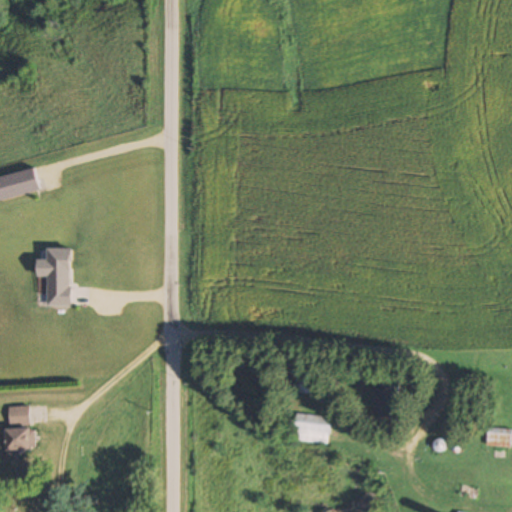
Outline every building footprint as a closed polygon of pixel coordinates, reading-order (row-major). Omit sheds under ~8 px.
[(0,201),(39,191),(33,170),(0,178),(0,201)] [(47,305),(71,305),(71,249),(46,249),(46,261),(36,261),(36,278),(47,278),(47,305)] [(485,372),(511,373),(511,359),(485,359),(485,372)] [(36,428),(30,428),(30,406),(7,407),(9,455),(36,455),(36,428)] [(330,445),(333,418),(298,414),(296,441),(330,445)] [(488,447),(494,448),(494,458),(506,459),(507,448),(511,448),(511,429),(489,428),(488,447)] [(479,488),(461,487),(461,499),(478,500),(479,488)]
